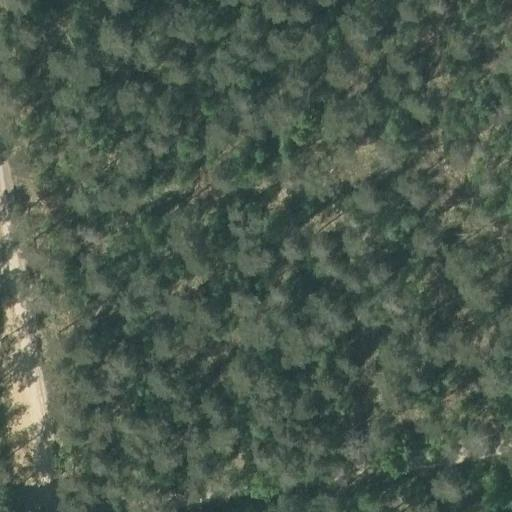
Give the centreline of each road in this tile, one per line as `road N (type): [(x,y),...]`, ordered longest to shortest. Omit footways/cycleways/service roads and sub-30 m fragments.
road 1 (track): [(511,411),(53,479)]
road 2 (track): [(0,142),(53,479)]
